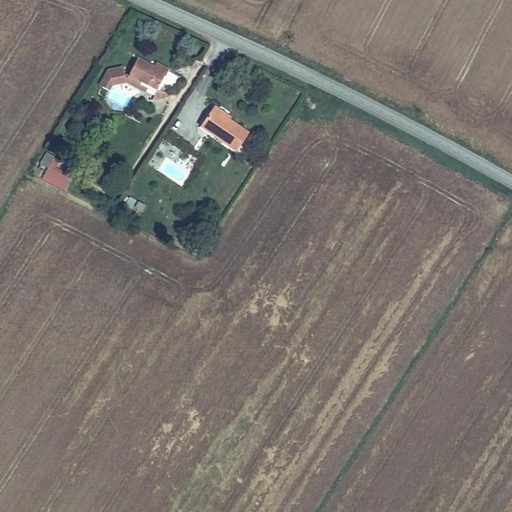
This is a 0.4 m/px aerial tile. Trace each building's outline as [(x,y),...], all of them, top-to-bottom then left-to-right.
[(148,70),(150,66),(138,58),(125,79),(153,96),(163,79),(148,70)] [(155,69),(150,66),(148,70),(163,79),(167,72),(157,66),(155,69)] [(200,133),(235,154),(246,137),(222,122),(225,118),(214,111),(200,133)] [(67,181),(58,176),(60,174),(52,170),(56,162),(43,155),(37,166),(45,171),(40,182),(61,193),(67,181)] [(161,191),(155,187),(152,191),(159,195),(161,191)] [(137,200),(133,208),(142,212),(145,204),(137,200)]
